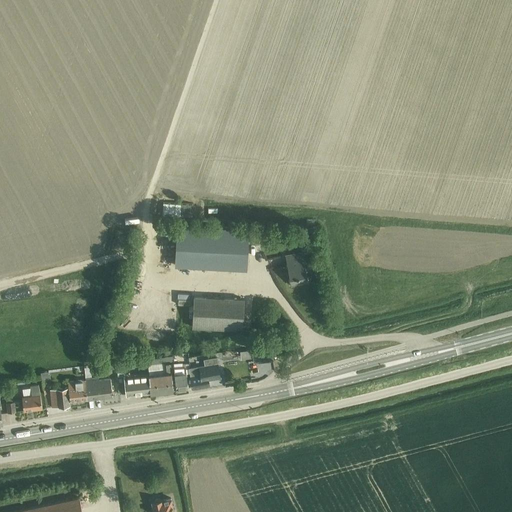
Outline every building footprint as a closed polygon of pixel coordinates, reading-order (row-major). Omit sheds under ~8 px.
[(193,202),(164,201),(163,213),(193,214),(193,202)] [(246,269),(248,229),(178,226),(176,266),(246,269)] [(308,282),(306,271),(303,252),(286,255),(286,256),(290,255),(291,261),(287,261),(291,285),(308,282)] [(191,327),(242,330),(244,300),(193,297),(191,327)] [(271,347),(252,350),(254,363),(272,360),(271,347)] [(148,364),(147,364),(148,374),(150,393),(165,391),(176,390),(174,369),(172,356),(161,358),(148,359),(148,364)] [(205,366),(190,369),(191,374),(193,388),(209,385),(208,379),(216,377),(220,377),(217,357),(204,359),(205,366)] [(120,363),(116,364),(120,394),(126,393),(126,395),(143,394),(150,393),(148,374),(141,375),(124,376),(123,372),(121,373),(121,367),(129,366),(128,362),(120,363)] [(182,368),(174,369),(176,390),(187,389),(188,389),(187,379),(186,375),(191,374),(190,369),(185,369),(185,368),(182,368)] [(86,379),(86,380),(87,400),(113,397),(111,387),(111,379),(98,380),(97,378),(86,379)] [(70,382),(68,382),(69,387),(70,402),(87,400),(86,380),(70,382)] [(22,397),(22,401),(24,411),(42,408),(41,398),(38,385),(30,386),(32,395),(22,397)] [(69,387),(50,389),(52,407),(70,405),(70,402),(69,387)] [(14,402),(6,403),(8,413),(16,412),(14,402)] [(82,511),(80,497),(11,511),(82,511)] [(173,511),(171,498),(160,500),(159,498),(155,499),(154,502),(152,502),(154,511),(173,511)]
